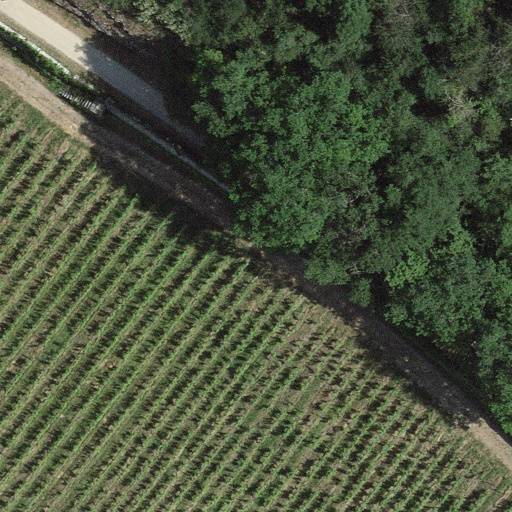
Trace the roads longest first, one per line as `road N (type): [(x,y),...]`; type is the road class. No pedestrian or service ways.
road 1 (track): [(0,2),(280,186),(511,395)]
road 2 (track): [(511,464),(305,279),(0,76)]
